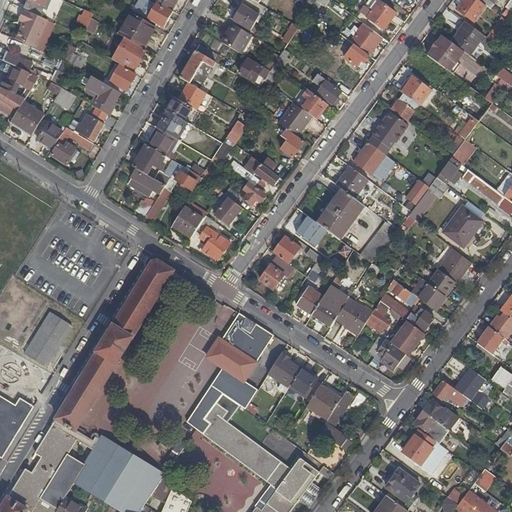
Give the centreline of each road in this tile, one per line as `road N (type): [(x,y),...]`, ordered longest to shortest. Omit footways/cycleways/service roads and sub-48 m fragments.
road 1 (residential): [(437,0),(223,289)]
road 2 (residential): [(0,488),(148,243)]
road 3 (residential): [(84,202),(201,0)]
road 4 (residential): [(223,289),(402,408)]
road 5 (residential): [(402,408),(511,257)]
road 6 (residential): [(324,511),(402,408)]
